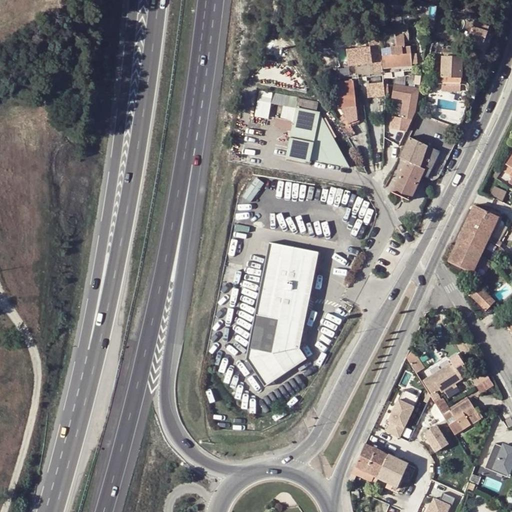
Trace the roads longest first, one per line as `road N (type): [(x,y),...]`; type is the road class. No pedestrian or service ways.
road 1 (motorway): [(160,0),(121,252),(55,511)]
road 2 (motorway): [(105,511),(162,282),(206,0)]
road 3 (motorway): [(135,0),(107,220),(48,511)]
road 4 (motorway): [(235,472),(206,463),(180,441),(164,391),(213,0)]
road 5 (secondary): [(511,49),(331,419),(287,462)]
road 6 (secondary): [(332,495),(434,261)]
road 7 (unclassified): [(1,511),(38,386),(35,354),(0,306)]
road 8 (secondary): [(434,261),(511,96)]
road 9 (residential): [(511,402),(434,261)]
